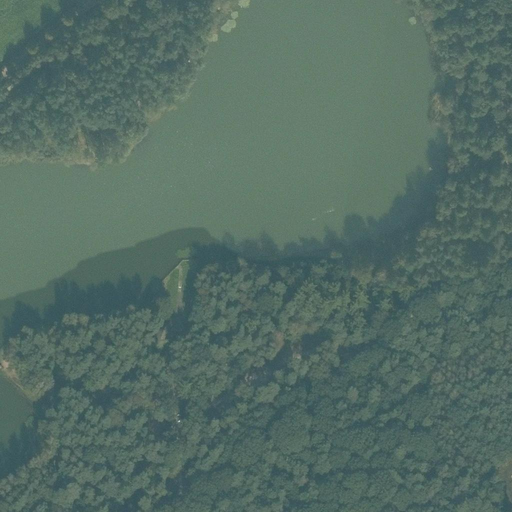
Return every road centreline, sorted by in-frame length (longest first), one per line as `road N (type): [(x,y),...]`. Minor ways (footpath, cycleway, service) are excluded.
road 1 (track): [(502,0),(510,256)]
road 2 (track): [(511,275),(435,292),(353,361)]
road 3 (track): [(353,361),(215,480)]
road 4 (track): [(265,371),(197,431),(181,461)]
road 5 (track): [(172,385),(50,398)]
road 6 (track): [(95,0),(0,75)]
